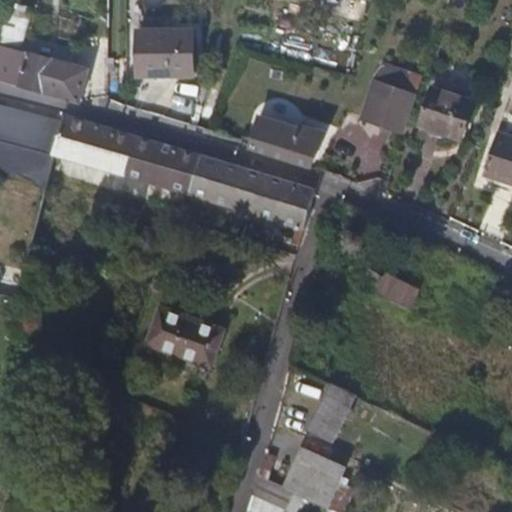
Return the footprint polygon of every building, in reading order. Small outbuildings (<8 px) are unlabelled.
[(195,35),(140,34),(140,79),(196,79),(195,35)] [(3,35),(0,44),(0,71),(54,87),(78,94),(79,92),(88,57),(3,35)] [(362,134),(400,145),(417,97),(379,82),(362,134)] [(436,92),(423,131),(462,144),(475,106),(436,92)] [(61,153),(190,194),(194,195),(204,159),(73,119),(70,126),(0,107),(0,175),(9,177),(11,180),(28,185),(31,184),(51,189),(61,153)] [(253,150),(310,169),(318,147),(314,145),(317,135),(302,130),(299,137),(262,125),(253,150)] [(503,182),(511,185),(511,138),(500,135),(486,176),(503,182)] [(194,195),(307,230),(318,193),(204,159),(194,195)] [(501,189),(511,192),(511,185),(503,182),(501,189)] [(391,226),(347,206),(338,224),(383,245),(391,226)] [(319,267),(315,286),(325,290),(332,271),(319,267)] [(417,306),(384,291),(377,308),(410,322),(417,306)] [(225,325),(162,302),(150,336),(213,358),(225,325)] [(340,324),(328,317),(321,331),(333,337),(340,324)] [(245,378),(264,385),(269,365),(251,359),(245,378)] [(356,398),(333,387),(311,433),(333,444),(356,398)] [(303,451),(286,490),(330,511),(347,473),(303,451)] [(269,455),(261,478),(271,482),(278,460),(269,455)] [(261,478),(256,496),(273,505),(279,486),(271,482),(261,478)] [(256,496),(250,511),(270,511),(273,505),(256,496)]
